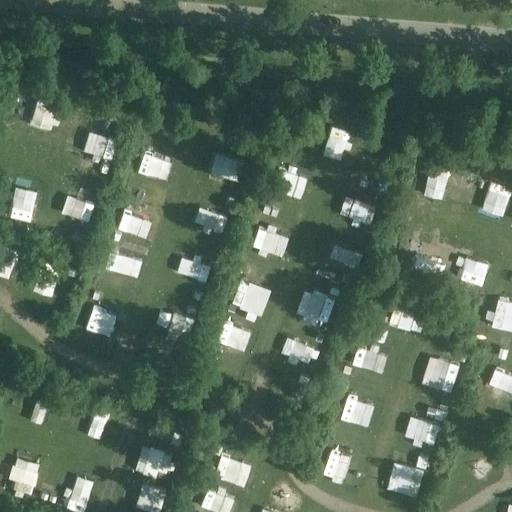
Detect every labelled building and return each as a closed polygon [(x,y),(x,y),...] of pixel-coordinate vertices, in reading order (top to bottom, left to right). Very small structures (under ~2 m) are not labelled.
[(20,92),(12,121),(32,126),(39,97),(20,92)] [(194,114),(184,142),(211,152),(221,123),(194,114)] [(170,156),(179,137),(151,123),(142,141),(170,156)] [(343,129),(342,152),(364,153),(365,130),(343,129)] [(85,155),(109,163),(116,141),(92,133),(85,155)] [(302,190),(309,170),(278,159),(271,179),(302,190)] [(159,189),(165,170),(134,161),(129,180),(159,189)] [(71,171),(64,187),(91,199),(99,183),(71,171)] [(217,175),(211,188),(230,196),(236,183),(217,175)] [(482,179),(477,198),(501,205),(506,186),(482,179)] [(348,200),(372,206),(376,188),(352,183),(348,200)] [(20,187),(11,209),(36,218),(45,196),(20,187)] [(260,216),(285,220),(289,194),(264,190),(260,216)] [(121,199),(115,218),(145,227),(151,207),(121,199)] [(213,238),(219,221),(196,213),(190,230),(213,238)] [(133,266),(140,245),(108,235),(101,255),(133,266)] [(463,245),(431,243),(430,263),(462,264),(463,245)] [(181,267),(205,274),(211,252),(187,245),(181,267)] [(332,246),(331,265),(351,267),(353,247),(332,246)] [(495,293),(506,262),(484,255),(474,286),(495,293)] [(48,256),(45,264),(66,270),(69,262),(48,256)] [(122,277),(94,273),(90,299),(118,303),(122,277)] [(170,281),(164,300),(194,310),(200,291),(170,281)] [(325,321),(331,298),(306,291),(300,314),(325,321)] [(226,298),(221,316),(253,324),(258,306),(226,298)] [(483,320),(511,330),(511,307),(490,300),(483,320)] [(418,328),(439,334),(446,311),(425,305),(418,328)] [(177,346),(185,325),(157,314),(149,335),(177,346)] [(316,353),(317,327),(294,326),(294,353),(316,353)] [(210,360),(239,370),(246,351),(216,341),(210,360)] [(489,366),(511,370),(511,354),(491,351),(489,366)] [(450,385),(457,361),(434,355),(427,379),(450,385)] [(340,383),(362,390),(370,368),(347,360),(340,383)] [(499,385),(478,381),(473,408),(494,413),(499,385)] [(37,423),(40,411),(27,408),(32,388),(12,383),(6,407),(22,411),(20,419),(37,423)] [(415,414),(439,421),(444,404),(421,397),(415,414)] [(337,426),(359,432),(365,409),(343,403),(337,426)] [(104,439),(110,413),(84,406),(77,433),(104,439)] [(159,443),(173,446),(176,432),(161,429),(159,443)] [(356,473),(361,452),(332,445),(327,466),(356,473)] [(209,471),(217,474),(219,468),(231,472),(236,457),(215,451),(209,471)] [(0,481),(8,482),(9,461),(0,460),(0,481)] [(158,495),(164,470),(137,463),(130,488),(158,495)] [(419,496),(425,471),(398,465),(392,489),(419,496)] [(227,483),(201,487),(203,506),(230,502),(227,483)] [(85,511),(92,493),(73,487),(67,505),(85,511)]
